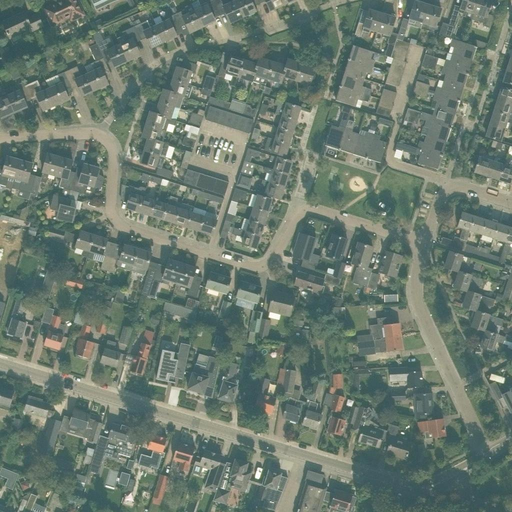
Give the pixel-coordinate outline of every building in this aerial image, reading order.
[(70,22),(84,16),(76,0),(62,0),(63,1),(44,9),(48,18),(46,19),(51,28),(57,25),(56,24),(69,18),(70,22)] [(198,1),(191,4),(202,28),(215,22),(214,19),(219,16),(212,0),(200,5),(198,1)] [(227,0),(212,0),(219,16),(226,13),(230,23),(243,17),(234,0),(229,3),(227,0)] [(234,0),(243,17),(256,12),(253,7),(260,4),(257,0),(234,0)] [(257,0),(260,4),(265,1),(270,11),(283,5),(280,0),(257,0)] [(473,14),(477,0),(462,0),(459,13),(465,15),(465,13),(472,16),(473,14)] [(473,14),(471,20),(483,24),(483,26),(489,28),(493,16),(487,14),(491,0),(477,0),(473,13),(473,14)] [(407,25),(420,29),(428,5),(415,1),(407,25)] [(186,9),(173,15),(179,29),(186,25),(190,33),(202,28),(191,4),(184,7),(186,9)] [(428,5),(420,29),(433,33),(441,10),(428,5)] [(358,23),(355,35),(360,37),(362,32),(369,34),(370,31),(377,33),(382,14),(369,10),(364,25),(358,23)] [(2,23),(6,32),(10,39),(30,29),(31,32),(43,27),(37,15),(27,19),(24,12),(2,23)] [(448,25),(444,37),(450,38),(458,15),(452,13),(448,24),(448,25)] [(382,14),(377,33),(383,35),(382,38),(388,40),(389,37),(392,28),(395,18),(382,14)] [(156,25),(155,25),(163,43),(176,36),(174,31),(179,29),(173,15),(161,20),(159,16),(153,19),(156,25)] [(134,26),(133,27),(140,41),(146,38),(151,48),(163,43),(155,25),(149,28),(146,21),(141,23),(139,19),(132,23),(134,26)] [(103,26),(100,20),(94,22),(97,29),(103,26)] [(438,35),(444,37),(448,25),(448,24),(442,23),(438,35)] [(126,41),(119,44),(127,62),(140,56),(134,43),(140,41),(133,27),(122,32),(126,41)] [(400,27),(396,40),(402,41),(406,29),(400,27)] [(86,41),(88,44),(91,45),(94,43),(95,41),(94,38),(90,36),(87,38),(86,41)] [(109,38),(96,44),(102,57),(103,59),(106,64),(112,62),(115,67),(127,62),(119,44),(113,47),(109,38)] [(454,48),(451,55),(472,61),(477,47),(451,39),(449,46),(454,48)] [(396,40),(394,45),(394,46),(408,50),(410,43),(402,41),(396,40)] [(93,70),(87,73),(95,91),(108,85),(103,75),(110,72),(106,64),(103,59),(102,57),(96,44),(96,43),(88,46),(95,62),(90,64),(93,70)] [(384,55),(391,58),(393,52),(394,46),(394,45),(388,44),(384,55)] [(0,66),(10,62),(3,46),(0,47),(0,66)] [(353,46),(348,60),(373,67),(374,61),(370,60),(372,52),(353,46)] [(394,46),(393,52),(406,56),(408,50),(394,46)] [(393,58),(393,59),(404,62),(404,61),(406,56),(393,52),(391,58),(393,58)] [(425,54),(422,61),(436,65),(438,58),(425,54)] [(445,59),(443,67),(468,75),(472,61),(451,55),(449,61),(445,59)] [(236,85),(237,85),(244,61),(230,57),(228,65),(222,63),(218,76),(224,78),(225,74),(232,76),(229,85),(235,87),(236,85)] [(261,89),(263,90),(264,90),(265,87),(265,86),(267,80),(273,63),(259,59),(257,65),(258,65),(252,81),(253,82),(259,84),(259,85),(261,89)] [(393,59),(391,64),(404,69),(406,62),(404,61),(404,62),(393,59)] [(283,77),(284,77),(296,81),(302,65),(288,60),(286,67),(283,77)] [(348,60),(344,74),(364,80),(366,72),(370,74),(373,67),(348,60)] [(253,83),(253,82),(252,81),(258,65),(257,65),(244,61),(237,85),(242,87),(244,80),(253,83)] [(436,65),(422,61),(421,66),(434,70),(436,65)] [(175,74),(173,80),(190,86),(191,85),(197,66),(184,62),(181,69),(177,68),(176,68),(175,68),(174,69),(173,72),(173,74),(175,74)] [(273,63),(267,80),(281,84),(284,77),(283,77),(286,67),(273,63)] [(391,64),(389,70),(402,75),(404,69),(391,64)] [(302,65),(296,81),(310,85),(315,69),(302,65)] [(77,66),(64,72),(71,89),(78,86),(82,96),(95,91),(87,73),(81,76),(77,66)] [(445,75),(443,82),(464,89),(468,75),(443,67),(441,73),(445,75)] [(389,70),(387,76),(400,81),(402,75),(389,70)] [(511,71),(507,70),(503,82),(511,84),(511,71)] [(49,88),(48,88),(56,106),(69,100),(67,95),(73,92),(71,89),(64,72),(58,75),(45,80),(49,88)] [(344,74),(340,87),(369,97),(371,90),(361,87),(364,80),(344,74)] [(400,81),(387,76),(385,82),(398,86),(400,81)] [(37,80),(25,85),(24,86),(31,100),(37,97),(43,111),(56,106),(48,88),(42,91),(37,80)] [(168,86),(166,91),(169,92),(179,95),(183,97),(184,98),(184,97),(188,98),(192,86),(191,85),(190,86),(173,80),(171,86),(170,85),(168,86)] [(416,81),(414,88),(427,92),(429,85),(416,81)] [(6,95),(14,113),(27,107),(25,102),(31,100),(24,86),(25,85),(23,82),(12,87),(11,87),(4,90),(6,95)] [(436,87),(434,94),(459,102),(464,89),(443,82),(441,88),(436,87)] [(369,97),(340,87),(335,101),(355,107),(357,100),(367,103),(369,97)] [(497,100),(511,105),(511,102),(511,91),(498,87),(496,94),(499,95),(497,100)] [(427,92),(414,88),(412,93),(425,97),(427,92)] [(383,89),(381,95),(394,99),(396,93),(383,89)] [(163,90),(159,103),(174,107),(179,108),(183,97),(179,95),(169,92),(166,91),(163,90)] [(437,102),(434,109),(455,116),(459,102),(434,94),(432,101),(437,102)] [(14,113),(6,95),(0,98),(0,97),(0,115),(1,119),(14,113)] [(381,95),(379,101),(392,106),(394,99),(381,95)] [(284,96),(282,103),(288,105),(290,98),(284,96)] [(282,115),(281,116),(296,121),(300,108),(295,106),(288,105),(282,103),(275,100),(274,105),(277,106),(275,113),(282,115)] [(497,100),(494,112),(511,117),(511,112),(509,111),(511,105),(497,100)] [(222,107),(229,109),(231,103),(224,101),(222,107)] [(379,101),(377,107),(391,112),(392,106),(379,101)] [(159,103),(156,114),(170,119),(174,107),(159,103)] [(242,113),(254,117),(257,109),(254,108),(252,109),(250,105),(245,104),(242,113)] [(205,120),(212,122),(216,108),(209,106),(205,120)] [(340,111),(350,114),(351,109),(342,106),(340,111)] [(391,112),(377,107),(376,113),(389,117),(391,112)] [(212,122),(218,124),(222,110),(216,108),(212,122)] [(407,108),(405,115),(419,119),(421,112),(407,108)] [(428,114),(425,121),(450,129),(455,116),(434,109),(432,115),(428,114)] [(218,124),(224,126),(228,112),(222,110),(218,124)] [(197,114),(192,112),(188,123),(200,126),(203,116),(197,114)] [(224,126),(230,128),(235,114),(228,112),(224,126)] [(511,117),(494,112),(490,125),(505,129),(507,122),(511,123),(511,117)] [(150,113),(146,125),(166,132),(166,131),(169,124),(174,126),(176,121),(170,119),(156,114),(150,113)] [(230,128),(237,130),(241,116),(235,114),(230,128)] [(419,119),(405,115),(403,120),(417,124),(419,119)] [(237,130),(243,132),(247,118),(241,116),(237,130)] [(281,116),(278,128),(293,132),(296,121),(281,116)] [(247,118),(243,132),(249,134),(253,120),(247,118)] [(339,150),(352,155),(359,134),(352,132),(355,122),(348,120),(347,125),(339,150)] [(428,129),(426,136),(446,143),(447,140),(448,140),(450,134),(449,133),(450,129),(425,121),(423,128),(428,129)] [(325,146),(339,150),(347,125),(340,123),(338,128),(331,125),(325,146)] [(142,137),(148,139),(157,142),(162,143),(162,142),(166,132),(146,125),(142,137)] [(505,129),(490,125),(486,137),(501,141),(505,129)] [(278,128),(274,139),(274,140),(289,145),(293,132),(278,128)] [(195,141),(197,135),(188,132),(186,137),(186,138),(195,141)] [(352,155),(366,159),(374,134),(367,132),(365,136),(359,134),(352,155)] [(374,134),(366,159),(380,163),(386,143),(379,140),(380,136),(374,134)] [(412,142),(411,146),(411,147),(442,157),(446,143),(426,136),(424,142),(419,141),(418,144),(412,142)] [(186,138),(186,137),(184,137),(181,144),(193,148),(195,141),(186,138)] [(274,140),(274,139),(268,137),(266,143),(272,144),(270,152),(285,157),(289,145),(274,140)] [(148,139),(144,151),(159,156),(164,142),(162,142),(162,143),(157,142),(148,139)] [(411,147),(411,146),(410,149),(416,151),(415,155),(419,156),(417,163),(437,170),(442,157),(411,147)] [(245,154),(258,158),(259,156),(264,158),(266,154),(260,152),(248,148),(245,154)] [(159,156),(144,151),(140,163),(155,168),(159,156)] [(60,158),(48,154),(40,181),(46,183),(48,175),(55,177),(60,158)] [(275,162),(273,169),(272,170),(288,175),(292,162),(271,156),(269,161),(275,162)] [(8,177),(14,179),(20,161),(7,157),(4,167),(0,166),(0,184),(5,186),(8,177)] [(60,158),(55,177),(61,178),(59,187),(70,191),(75,173),(70,172),(73,161),(60,158)] [(474,172),(487,176),(492,162),(479,158),(474,172)] [(487,176),(499,180),(505,161),(500,159),(498,164),(492,162),(487,176)] [(18,190),(30,193),(34,182),(35,176),(29,174),(32,164),(20,161),(14,179),(21,181),(18,190)] [(244,161),(240,173),(245,175),(247,168),(250,169),(252,163),(244,161)] [(511,186),(511,184),(511,180),(511,162),(505,161),(499,180),(506,182),(506,184),(510,186),(511,186)] [(102,185),(103,184),(103,182),(104,178),(97,176),(98,169),(84,165),(81,175),(75,173),(70,191),(85,195),(86,190),(94,193),(95,188),(101,189),(102,185)] [(156,174),(170,178),(172,171),(158,167),(156,174)] [(271,174),(269,182),(284,187),(284,186),(286,186),(287,185),(288,181),(288,180),(286,179),(288,175),(272,170),(273,169),(265,167),(263,172),(271,174)] [(183,183),(189,185),(194,171),(187,169),(183,183)] [(189,185),(195,186),(200,173),(194,171),(189,185)] [(148,181),(149,181),(150,176),(142,173),(142,175),(141,178),(141,179),(141,180),(142,181),(143,182),(148,183),(148,181)] [(195,186),(201,188),(205,175),(200,173),(195,186)] [(236,184),(236,186),(240,187),(249,190),(253,177),(245,175),(240,173),(236,184)] [(201,188),(207,190),(211,177),(205,175),(201,188)] [(207,190),(213,192),(217,178),(211,177),(207,190)] [(213,192),(218,194),(223,180),(217,178),(213,192)] [(269,182),(262,179),(257,192),(265,194),(265,195),(280,200),(284,187),(269,182)] [(223,180),(218,194),(224,196),(229,182),(223,180)] [(34,182),(30,193),(37,195),(40,184),(34,182)] [(126,208),(139,212),(144,197),(143,197),(145,190),(141,188),(138,190),(129,187),(121,185),(120,198),(128,201),(126,208)] [(235,188),(231,201),(237,203),(239,198),(244,200),(247,192),(235,188)] [(198,196),(210,200),(211,195),(199,191),(198,196)] [(57,211),(56,219),(73,223),(76,209),(69,207),(71,200),(53,195),(49,210),(57,211)] [(211,195),(210,200),(222,204),(223,199),(211,195)] [(256,195),(252,208),(267,213),(268,212),(269,212),(270,212),(272,208),(270,207),(269,206),(271,200),(256,195)] [(139,212),(151,216),(156,201),(144,197),(139,212)] [(163,220),(176,224),(182,203),(169,199),(167,204),(168,204),(163,220)] [(151,216),(163,220),(168,204),(167,204),(156,201),(151,216)] [(231,201),(227,213),(235,215),(237,208),(235,208),(237,203),(231,201)] [(176,224),(188,228),(194,207),(182,203),(176,224)] [(188,228),(200,231),(205,216),(206,211),(194,207),(188,228)] [(252,208),(249,220),(264,225),(267,213),(252,208)] [(451,248),(463,251),(465,246),(469,231),(470,231),(474,216),(462,212),(457,227),(462,229),(459,239),(454,237),(451,248)] [(24,222),(27,215),(20,213),(18,221),(24,222)] [(227,213),(224,225),(230,227),(232,222),(237,216),(235,215),(227,213)] [(205,216),(200,231),(212,235),(217,220),(205,216)] [(481,235),(486,220),(474,216),(470,231),(481,235)] [(249,220),(245,231),(245,232),(260,237),(264,225),(249,220)] [(493,239),(498,224),(486,220),(481,235),(493,239)] [(505,242),(510,228),(498,224),(493,239),(505,242)] [(230,227),(224,225),(223,228),(220,238),(226,240),(230,227)] [(29,234),(35,236),(37,229),(31,227),(29,234)] [(47,236),(63,240),(65,232),(49,227),(47,236)] [(245,232),(245,231),(234,228),(232,234),(244,238),(242,244),(256,249),(260,237),(245,232)] [(499,263),(505,265),(511,267),(511,262),(511,261),(505,259),(510,244),(511,244),(511,228),(510,228),(505,242),(500,257),(499,263)] [(81,256),(87,257),(94,236),(80,232),(75,248),(83,250),(81,256)] [(301,267),(310,270),(315,271),(317,263),(309,260),(315,239),(316,236),(315,234),(311,233),(309,234),(308,237),(300,234),(293,256),(303,259),(301,267)] [(344,250),(347,240),(332,235),(325,259),(339,263),(344,250)] [(100,269),(107,271),(114,250),(105,247),(107,240),(94,236),(87,257),(93,259),(94,254),(104,257),(100,269)] [(351,282),(367,287),(372,273),(371,272),(372,269),(366,267),(373,248),(358,243),(352,264),(358,266),(357,268),(356,267),(351,282)] [(115,266),(131,271),(138,248),(131,246),(130,247),(125,246),(122,252),(114,250),(107,271),(113,273),(115,266)] [(463,251),(475,255),(477,250),(465,246),(463,251)] [(138,248),(131,271),(144,275),(146,270),(152,252),(138,248)] [(475,255),(487,259),(489,254),(477,250),(475,255)] [(379,272),(386,274),(395,277),(402,257),(385,252),(379,272)] [(444,268),(458,272),(458,271),(466,273),(469,265),(466,264),(468,258),(449,252),(444,268)] [(487,259),(499,263),(500,257),(489,254),(487,259)] [(163,280),(176,284),(182,264),(169,259),(166,269),(157,266),(155,272),(154,274),(155,274),(153,280),(162,283),(163,280)] [(341,279),(345,266),(336,263),(332,276),(341,279)] [(182,264),(176,284),(189,288),(187,294),(196,297),(202,278),(193,276),(196,268),(182,264)] [(50,296),(57,273),(47,270),(40,293),(50,296)] [(465,292),(467,293),(467,292),(472,294),(472,293),(474,285),(480,287),(482,280),(466,274),(466,273),(458,271),(458,272),(453,288),(465,292)] [(153,280),(155,274),(154,274),(148,272),(141,294),(148,296),(153,280)] [(298,272),(294,285),(301,287),(311,291),(310,294),(319,296),(324,280),(307,275),(298,272)] [(206,288),(226,294),(231,279),(210,273),(206,288)] [(372,273),(367,287),(375,290),(379,275),(372,273)] [(332,276),(328,275),(326,283),(338,287),(341,279),(332,276)] [(76,279),(74,287),(81,289),(83,281),(76,279)] [(84,290),(90,292),(91,288),(102,291),(104,286),(87,282),(84,290)] [(236,298),(256,304),(261,288),(241,282),(236,298)] [(511,291),(505,289),(503,294),(504,295),(503,297),(511,299),(511,291)] [(117,290),(115,296),(123,299),(125,292),(117,290)] [(269,312),(289,317),(294,297),(274,292),(269,312)] [(476,312),(485,316),(486,314),(488,305),(492,307),(494,300),(472,293),(472,294),(467,292),(467,293),(465,292),(462,301),(464,302),(462,307),(476,312)] [(495,300),(502,302),(503,297),(504,295),(503,294),(498,293),(495,300)] [(502,302),(511,305),(511,299),(503,297),(502,302)] [(26,323),(20,321),(26,301),(17,299),(11,319),(12,320),(8,334),(21,338),(26,323)] [(189,308),(197,310),(199,302),(191,299),(189,308)] [(165,301),(162,310),(194,320),(197,310),(189,308),(185,307),(165,301)] [(223,301),(218,317),(226,319),(231,303),(223,301)] [(96,332),(104,334),(111,308),(103,306),(96,332)] [(46,307),(41,322),(49,324),(47,332),(48,332),(47,336),(44,345),(59,350),(62,340),(63,336),(56,334),(58,327),(61,318),(57,317),(55,317),(52,316),(54,310),(48,308),(46,307)] [(249,331),(258,333),(259,332),(261,318),(262,312),(253,310),(249,331)] [(473,313),(471,320),(473,321),(471,327),(485,332),(485,331),(493,334),(494,333),(496,324),(501,326),(503,321),(503,319),(486,314),(485,316),(476,312),(476,314),(473,313)] [(336,314),(337,322),(345,321),(344,314),(336,314)] [(293,325),(303,327),(304,317),(295,316),(293,325)] [(364,335),(365,341),(401,337),(399,324),(394,324),(393,317),(376,319),(377,326),(383,325),(384,332),(379,333),(378,332),(372,333),(372,334),(364,335)] [(258,333),(257,338),(267,340),(271,320),(261,318),(259,332),(258,333)] [(76,348),(78,348),(76,355),(89,359),(94,343),(87,341),(91,327),(83,325),(76,348)] [(119,343),(127,345),(132,329),(123,326),(119,343)] [(130,371),(141,375),(150,345),(154,333),(145,330),(141,343),(137,356),(135,355),(130,371)] [(485,331),(485,332),(480,347),(492,351),(496,342),(503,344),(504,340),(504,338),(505,337),(499,335),(499,334),(494,333),(493,334),(485,331)] [(211,349),(219,351),(222,338),(216,336),(211,349)] [(401,337),(365,341),(357,342),(359,354),(369,353),(368,347),(374,346),(386,345),(386,352),(402,350),(401,337)] [(101,363),(116,367),(120,353),(113,351),(116,342),(107,340),(101,363)] [(221,352),(229,354),(231,344),(223,342),(221,352)] [(162,350),(156,380),(168,382),(168,380),(173,381),(174,377),(182,379),(189,345),(180,343),(177,356),(172,355),(173,352),(162,350)] [(275,352),(283,356),(289,344),(280,343),(275,352)] [(188,389),(187,391),(196,394),(197,392),(200,393),(203,385),(214,389),(220,360),(209,356),(205,367),(195,364),(188,389)] [(238,380),(232,378),(234,374),(236,374),(238,369),(236,368),(237,364),(227,361),(220,382),(223,383),(219,399),(231,402),(238,380)] [(388,368),(389,382),(407,381),(407,388),(422,388),(421,372),(407,372),(406,367),(388,368)] [(284,380),(282,394),(292,394),(296,371),(285,369),(283,380),(284,380)] [(332,374),(333,388),(342,388),(341,374),(332,374)] [(254,409),(271,415),(276,398),(265,395),(267,389),(267,388),(269,380),(261,377),(256,393),(259,394),(254,409)] [(275,393),(282,394),(284,380),(283,380),(277,379),(275,393)] [(311,392),(319,395),(323,382),(315,379),(311,392)] [(489,385),(498,403),(504,401),(507,407),(510,413),(511,412),(511,387),(509,389),(510,390),(501,394),(495,382),(489,385)] [(11,404),(14,392),(0,388),(0,408),(12,412),(15,405),(11,404)] [(390,393),(390,401),(405,400),(405,392),(390,393)] [(323,405),(330,407),(331,407),(335,396),(334,395),(326,393),(323,405)] [(413,395),(414,419),(426,419),(426,415),(432,414),(431,394),(413,395)] [(331,407),(330,407),(329,410),(332,411),(328,423),(330,424),(327,432),(341,436),(345,420),(338,418),(344,397),(334,395),(335,396),(331,407)] [(44,438),(47,439),(43,452),(50,454),(51,450),(52,450),(55,441),(61,422),(52,419),(54,412),(48,410),(49,405),(41,402),(42,401),(29,397),(24,412),(46,418),(46,417),(51,419),(44,438)] [(282,418),(297,423),(301,410),(303,411),(306,402),(289,397),(282,418)] [(303,424),(317,429),(322,414),(315,412),(318,403),(310,401),(303,424)] [(347,422),(354,425),(355,425),(359,409),(359,408),(358,408),(352,406),(347,422)] [(355,425),(354,425),(352,432),(361,434),(359,441),(378,447),(383,429),(377,427),(376,429),(367,427),(369,420),(370,419),(371,418),(372,417),(373,416),(373,415),(373,413),(372,412),(369,407),(366,409),(359,406),(359,408),(359,409),(355,425)] [(91,430),(88,441),(96,443),(102,424),(95,422),(95,421),(89,419),(90,416),(74,411),(68,428),(77,431),(78,427),(86,430),(87,429),(91,430)] [(11,436),(22,437),(23,419),(13,418),(11,436)] [(432,433),(433,438),(445,437),(443,419),(418,422),(419,433),(428,432),(428,433),(432,433)] [(384,441),(390,443),(386,454),(406,459),(410,444),(395,439),(398,427),(389,424),(384,441)] [(135,443),(127,441),(131,428),(120,425),(120,427),(113,425),(107,444),(117,447),(116,453),(130,457),(135,443)] [(141,454),(138,466),(149,469),(151,465),(158,468),(162,456),(163,456),(164,454),(162,453),(167,439),(152,435),(149,444),(147,449),(152,450),(150,456),(141,454)] [(178,468),(188,471),(195,448),(178,443),(173,460),(180,462),(178,468)] [(90,465),(89,471),(98,474),(100,468),(106,449),(96,446),(95,450),(90,465)] [(88,448),(83,463),(90,465),(95,450),(88,448)] [(200,475),(202,467),(210,469),(204,488),(216,492),(223,470),(225,465),(219,463),(222,456),(205,450),(202,459),(197,457),(192,473),(200,475)] [(54,459),(50,469),(68,475),(71,465),(54,459)] [(220,480),(216,492),(225,495),(228,487),(245,492),(248,482),(251,472),(245,471),(247,464),(235,460),(232,470),(231,473),(223,471),(222,476),(220,480)] [(2,467),(0,472),(0,474),(16,481),(19,474),(2,467)] [(33,478),(43,482),(47,471),(37,467),(33,478)] [(275,511),(282,492),(287,478),(280,476),(281,474),(280,474),(279,472),(276,471),(274,472),(269,470),(267,477),(264,476),(257,499),(264,501),(262,506),(275,511)] [(152,503),(160,505),(168,477),(160,474),(152,503)] [(130,497),(144,502),(152,480),(137,475),(130,497)] [(70,494),(79,498),(84,483),(75,479),(70,494)] [(305,481),(296,511),(319,511),(323,501),(325,492),(327,488),(305,481)] [(349,511),(348,511),(349,506),(352,507),(355,498),(352,497),(352,496),(335,490),(330,507),(342,510),(341,511),(349,511)] [(18,510),(22,511),(23,511),(28,501),(22,499),(18,510)] [(28,501),(23,511),(29,511),(33,503),(28,501)]
